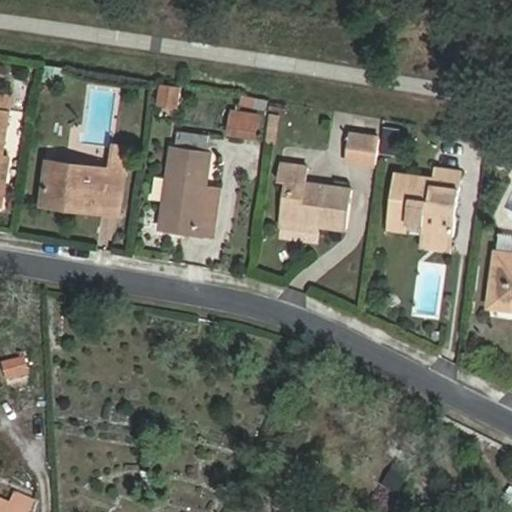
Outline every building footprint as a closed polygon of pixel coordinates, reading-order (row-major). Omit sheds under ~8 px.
[(178,110),(180,87),(157,85),(155,108),(178,110)] [(0,186),(2,186),(6,157),(0,156),(9,96),(0,94),(0,186)] [(226,137),(256,140),(259,112),(228,109),(226,137)] [(177,132),(176,145),(209,147),(209,134),(177,132)] [(76,204),(76,208),(117,215),(127,149),(113,147),(109,171),(51,163),(45,200),(76,204)] [(346,177),(375,181),(379,153),(350,149),(346,177)] [(199,230),(209,156),(171,150),(160,230),(180,233),(180,227),(199,230)] [(283,221),(316,225),(347,230),(352,191),(307,185),(309,169),(282,165),(279,182),(288,183),(283,221)] [(451,208),(458,209),(463,175),(437,171),(435,182),(396,176),(389,223),(410,226),(425,228),(424,238),(454,242),(458,213),(451,212),(451,208)] [(45,204),(76,208),(76,204),(45,200),(45,204)] [(315,231),(316,225),(283,221),(282,227),(315,231)] [(410,226),(389,223),(388,231),(409,234),(410,226)] [(453,251),(454,242),(424,238),(422,246),(453,251)] [(511,257),(498,255),(491,309),(511,311),(511,257)] [(20,333),(0,339),(0,343),(4,355),(24,348),(20,333)] [(4,379),(29,375),(26,355),(1,359),(4,379)] [(511,487),(508,486),(501,499),(511,505),(511,487)] [(32,511),(38,500),(22,492),(17,505),(0,497),(0,511),(32,511)]
